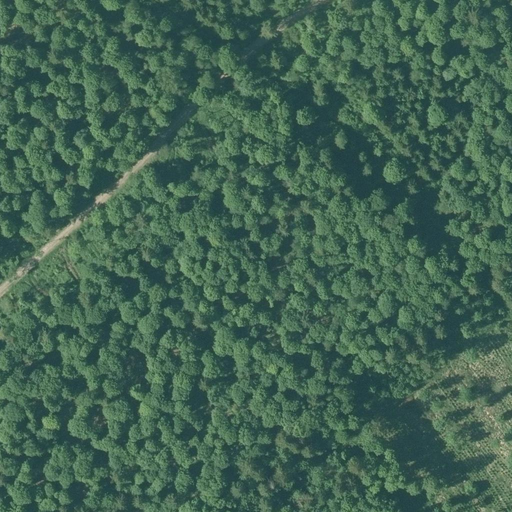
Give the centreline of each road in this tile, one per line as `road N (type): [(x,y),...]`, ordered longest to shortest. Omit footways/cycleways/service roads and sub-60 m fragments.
road 1 (track): [(511,318),(356,134),(155,0)]
road 2 (track): [(0,288),(256,42),(319,0)]
